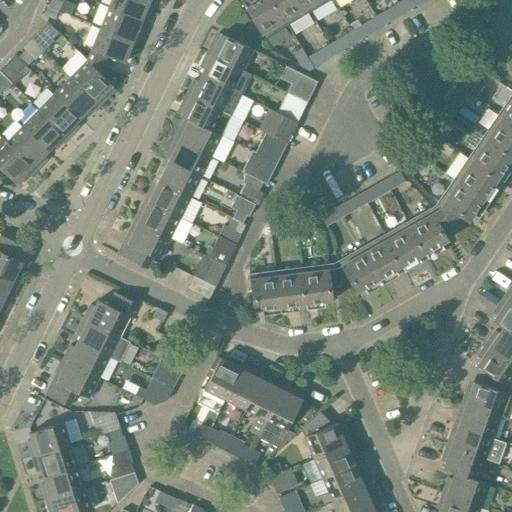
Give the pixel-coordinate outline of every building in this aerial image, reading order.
[(48,0),(47,5),(58,10),(62,0),(60,0),(48,0)] [(153,0),(110,0),(108,6),(141,20),(144,13),(149,15),(155,1),(153,0)] [(264,39),(287,25),(272,0),(249,0),(243,4),(264,39)] [(310,11),(303,0),(272,0),(287,25),(310,11)] [(328,0),(303,0),(310,11),(328,0)] [(401,0),(397,2),(403,13),(425,0),(401,0)] [(374,16),(381,27),(403,13),(397,2),(374,16)] [(55,19),(58,10),(47,5),(43,15),(55,19)] [(141,20),(108,6),(99,27),(137,43),(144,28),(139,26),(141,20)] [(358,40),(381,27),(374,16),(352,29),(358,40)] [(58,32),(50,23),(43,30),(52,39),(58,32)] [(131,58),(137,43),(99,27),(90,49),(87,60),(107,80),(115,59),(123,62),(126,56),(131,58)] [(335,54),(358,40),(352,29),(329,43),(335,54)] [(207,52),(243,70),(253,49),(222,33),(218,40),(213,38),(207,52)] [(473,65),(483,72),(499,49),(489,41),(473,65)] [(335,54),(329,43),(307,56),(306,57),(313,68),(335,54)] [(309,70),(313,68),(306,57),(307,56),(301,47),(292,52),(300,65),(309,70)] [(17,56),(26,65),(33,57),(25,49),(17,56)] [(70,76),(98,104),(110,93),(107,89),(111,84),(107,80),(87,60),(78,52),(62,69),(70,76)] [(207,52),(199,67),(204,69),(201,75),(240,94),(245,83),(247,84),(252,75),(243,70),(207,52)] [(25,65),(26,65),(17,56),(16,54),(0,70),(15,85),(30,70),(25,65)] [(473,65),(458,87),(468,93),(483,72),(473,65)] [(293,95),(307,102),(318,82),(286,66),(280,78),(292,84),(288,92),(293,95)] [(193,79),(186,93),(232,115),(236,106),(234,105),(240,94),(201,75),(198,81),(193,79)] [(98,104),(70,76),(54,92),(79,117),(84,112),(87,116),(98,104)] [(458,87),(443,109),(453,115),(468,93),(458,87)] [(79,117),(54,92),(38,109),(66,137),(77,126),(74,122),(79,117)] [(288,92),(278,113),(297,123),(307,102),(293,95),(288,92)] [(232,115),(186,93),(179,108),(183,110),(180,116),(189,120),(221,136),(232,115)] [(511,93),(437,201),(458,215),(468,221),(473,214),(474,215),(478,213),(495,189),(494,185),(493,184),(498,178),(501,180),(511,166),(510,164),(508,163),(511,157),(511,93)] [(278,113),(269,108),(259,129),(265,132),(287,143),(297,123),(278,113)] [(38,109),(22,125),(47,150),(51,145),(55,149),(66,137),(38,109)] [(443,109),(428,131),(438,137),(453,115),(443,109)] [(175,138),(211,156),(221,136),(189,120),(186,126),(182,124),(175,138)] [(22,125),(6,141),(35,169),(46,158),(42,155),(47,150),(22,125)] [(428,131),(413,153),(423,159),(438,137),(428,131)] [(265,133),(255,152),(255,153),(277,163),(287,143),(265,132),(265,133)] [(6,141),(1,136),(0,137),(0,168),(15,183),(20,178),(23,181),(35,169),(6,141)] [(169,161),(201,176),(211,156),(175,138),(168,153),(172,155),(169,161)] [(255,153),(255,152),(253,150),(242,171),(244,172),(244,173),(264,182),(264,183),(266,184),(277,163),(255,153)] [(423,159),(413,153),(404,166),(414,173),(423,159)] [(191,197),(201,176),(169,161),(166,167),(162,165),(155,179),(191,197)] [(399,171),(384,179),(390,189),(405,181),(399,171)] [(239,196),(256,204),(262,192),(259,191),(264,183),(264,182),(244,173),(245,185),(239,196)] [(155,179),(147,194),(152,196),(149,201),(181,217),(180,217),(193,224),(200,209),(203,203),(191,197),(155,179)] [(384,179),(361,193),(366,202),(390,189),(384,179)] [(361,193),(337,206),(343,215),(366,202),(361,193)] [(256,204),(239,196),(237,194),(231,207),(236,210),(232,218),(243,223),(247,215),(249,216),(256,204)] [(180,217),(181,217),(149,201),(146,208),(141,206),(134,219),(170,238),(171,237),(183,243),(193,224),(180,217)] [(430,207),(442,228),(452,223),(458,215),(437,201),(435,205),(430,207)] [(343,215),(337,206),(321,215),(326,225),(343,215)] [(442,228),(430,207),(384,234),(337,260),(349,280),(356,292),(364,287),(365,289),(368,289),(395,274),(395,270),(395,269),(402,265),(404,269),(418,261),(419,257),(418,255),(425,252),(427,256),(441,248),(442,244),(441,243),(448,239),(442,228)] [(314,217),(294,219),(296,231),(315,228),(314,217)] [(219,236),(235,244),(245,224),(243,223),(232,218),(228,226),(225,225),(219,236)] [(170,238),(134,219),(127,234),(131,237),(122,256),(148,269),(154,256),(160,258),(170,238)] [(270,234),(296,231),(294,219),(269,222),(270,234)] [(0,277),(12,283),(14,279),(19,269),(25,272),(35,251),(0,234),(0,277)] [(235,244),(219,236),(213,248),(217,250),(213,259),(225,265),(235,244)] [(225,265),(213,259),(205,255),(194,276),(215,286),(225,265)] [(333,263),(328,264),(331,287),(340,285),(349,280),(337,260),(333,263)] [(331,287),(328,264),(248,274),(254,309),(263,308),(263,310),(266,312),(296,308),(298,305),(298,304),(306,302),(307,307),(323,304),(324,302),(324,300),(333,299),(331,287)] [(209,298),(215,286),(194,276),(193,275),(187,287),(209,298)] [(12,283),(0,277),(0,302),(3,303),(5,300),(9,289),(15,292),(20,282),(14,279),(12,283)] [(502,299),(511,306),(511,287),(511,286),(502,299)] [(83,319),(120,337),(137,303),(114,292),(108,305),(98,300),(95,306),(91,304),(83,319)] [(511,306),(502,299),(493,313),(497,316),(493,321),(503,327),(511,333),(511,306)] [(0,302),(0,310),(5,313),(10,302),(5,300),(3,303),(0,302)] [(131,342),(120,337),(83,319),(76,333),(81,335),(77,341),(110,357),(120,363),(131,342)] [(486,344),(511,362),(511,333),(503,327),(499,333),(495,330),(486,344)] [(100,378),(110,357),(77,341),(74,348),(70,345),(63,360),(100,378)] [(511,375),(511,362),(486,344),(477,356),(481,359),(476,365),(506,385),(511,375)] [(163,357),(158,365),(169,370),(173,362),(163,357)] [(204,390),(225,400),(243,364),(229,357),(226,361),(220,358),(204,390)] [(53,380),(46,395),(71,407),(78,393),(89,399),(100,378),(63,360),(56,374),(60,376),(57,382),(53,380)] [(243,364),(225,400),(245,410),(261,378),(255,375),(258,371),(243,364)] [(261,378),(245,410),(266,420),(284,384),(270,377),(267,381),(261,378)] [(167,399),(173,389),(151,378),(146,388),(140,385),(135,394),(152,403),(157,394),(167,399)] [(468,387),(462,403),(500,417),(510,420),(510,417),(511,412),(511,397),(508,395),(475,383),(473,389),(468,387)] [(284,384),(266,420),(267,421),(258,437),(279,448),(295,435),(287,431),(303,399),(296,396),(298,391),(284,384)] [(492,438),(500,417),(462,403),(457,418),(461,419),(459,426),(492,438)] [(109,432),(121,429),(115,411),(90,411),(98,434),(109,431),(109,432)] [(319,411),(300,428),(304,436),(313,457),(350,441),(344,426),(340,428),(337,421),(331,424),(319,411)] [(32,441),(27,442),(32,457),(70,445),(81,441),(74,419),(63,423),(29,433),(32,441)] [(206,439),(211,428),(202,423),(197,434),(206,439)] [(484,459),(492,438),(459,426),(457,432),(452,430),(447,445),(484,459)] [(220,432),(211,428),(206,439),(214,443),(220,432)] [(121,429),(109,432),(111,440),(123,436),(123,434),(121,429)] [(247,459),(252,448),(243,444),(245,441),(233,435),(225,451),(237,457),(238,455),(247,459)] [(350,441),(313,457),(322,478),(355,464),(352,457),(357,455),(350,441)] [(43,478),(77,467),(70,445),(32,457),(37,472),(41,471),(43,478)] [(476,481),(477,480),(484,459),(447,445),(441,460),(446,461),(443,470),(454,474),(455,473),(476,481)] [(260,453),(252,448),(247,459),(256,463),(260,453)] [(135,472),(131,462),(107,470),(110,480),(123,476),(135,472)] [(268,466),(271,475),(282,470),(279,462),(268,466)] [(355,464),(322,478),(328,491),(321,494),(325,503),(332,500),(331,499),(368,483),(362,468),(357,469),(355,464)] [(46,501),(84,488),(77,467),(43,478),(45,484),(41,485),(46,501)] [(282,470),(271,475),(275,484),(273,485),(277,494),(298,485),(291,468),(283,472),(282,470)] [(138,483),(135,472),(123,476),(110,480),(117,502),(117,503),(138,483)] [(448,478),(443,492),(481,506),(489,484),(477,480),(476,481),(455,473),(454,474),(452,479),(448,478)] [(332,500),(337,511),(357,511),(373,505),(371,499),(375,497),(368,483),(331,499),(332,500)] [(84,488),(46,501),(49,511),(86,511),(91,511),(84,488)] [(155,501),(164,505),(169,494),(160,490),(155,501)] [(478,511),(481,506),(443,492),(437,508),(441,509),(440,511),(478,511)] [(169,494),(164,505),(173,509),(178,498),(169,494)]
